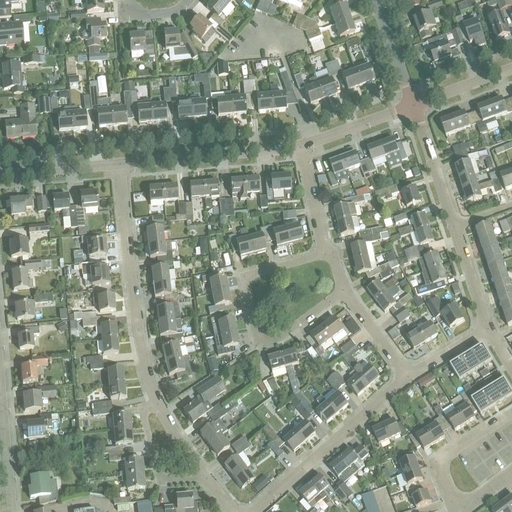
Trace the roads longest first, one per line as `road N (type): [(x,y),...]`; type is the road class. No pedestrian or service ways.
road 1 (residential): [(329,251),(243,280),(247,345),(272,347),(348,291)]
road 2 (residential): [(160,406),(137,311),(124,166)]
road 3 (residential): [(254,511),(409,374)]
road 4 (residential): [(124,166),(299,149)]
road 5 (residential): [(160,406),(145,415),(164,482),(206,476)]
road 6 (residential): [(457,227),(416,105)]
road 7 (residential): [(299,149),(311,138),(416,105)]
road 8 (residential): [(0,176),(124,166)]
road 9 (residential): [(453,500),(443,461),(511,417)]
